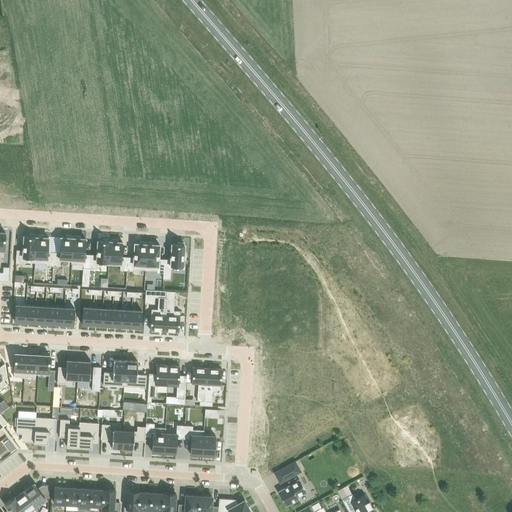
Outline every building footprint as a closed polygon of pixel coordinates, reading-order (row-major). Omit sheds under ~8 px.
[(16,250),(15,263),(23,264),(23,262),(35,262),(36,234),(29,234),(29,236),(24,236),(23,245),(23,250),(16,250)] [(36,234),(35,262),(46,263),(46,265),(53,266),(54,252),(48,251),(48,247),(48,237),(44,237),(44,235),(36,234)] [(54,252),(53,266),(60,266),(60,260),(71,261),(71,264),(72,264),(73,235),(66,235),(66,237),(61,237),(60,248),(60,252),(54,252)] [(73,235),(72,264),(83,264),(83,268),(90,268),(91,254),(85,254),(85,248),(85,238),(81,238),(81,236),(73,235)] [(91,254),(90,268),(97,269),(97,264),(109,265),(110,239),(103,238),(102,240),(98,240),(97,250),(97,255),(91,254)] [(110,239),(109,265),(120,265),(120,270),(127,270),(128,256),(122,256),(122,251),(122,242),(118,241),(118,239),(110,239)] [(128,256),(127,270),(134,271),(134,269),(145,270),(147,242),(140,241),(139,243),(135,243),(134,253),(134,257),(128,256)] [(147,242),(145,270),(157,270),(157,272),(163,273),(163,279),(164,259),(158,258),(159,254),(159,244),(154,244),(155,242),(147,242)] [(164,259),(163,279),(170,279),(171,265),(183,266),(184,244),(184,242),(177,242),(177,244),(172,244),(171,254),(170,259),(164,259)] [(8,281),(9,267),(3,266),(3,272),(0,272),(0,280),(8,281)] [(82,281),(82,285),(89,286),(90,268),(83,268),(82,281)] [(166,297),(166,291),(146,290),(145,302),(151,302),(152,296),(158,297),(166,297)] [(151,309),(150,330),(164,331),(167,291),(166,291),(166,297),(158,297),(157,309),(151,309)] [(167,291),(164,331),(178,331),(180,310),(173,310),(175,291),(167,291)] [(16,304),(15,321),(25,322),(26,305),(16,304)] [(26,305),(25,322),(34,323),(35,305),(26,305)] [(35,305),(34,323),(44,323),(45,306),(35,305)] [(45,306),(44,323),(53,324),(55,306),(45,306)] [(55,306),(53,324),(63,324),(64,307),(55,306)] [(64,307),(63,324),(73,325),(74,308),(64,307)] [(83,307),(82,324),(92,325),(93,307),(83,307)] [(93,307),(92,325),(102,325),(103,308),(93,307)] [(103,308),(102,325),(111,326),(112,308),(103,308)] [(112,308),(111,326),(121,326),(122,309),(112,308)] [(122,309),(121,326),(130,327),(131,310),(122,309)] [(131,310),(130,327),(140,328),(142,310),(131,310)] [(15,353),(14,376),(24,377),(26,354),(15,353)] [(26,354),(24,377),(35,378),(35,373),(37,373),(38,354),(26,354)] [(38,354),(37,373),(49,374),(50,355),(38,354)] [(58,366),(57,383),(66,384),(66,379),(77,379),(78,359),(66,359),(66,367),(58,366)] [(78,359),(77,379),(89,380),(90,360),(78,359)] [(104,372),(103,385),(124,386),(125,360),(113,359),(113,372),(104,372)] [(125,360),(124,386),(145,387),(146,374),(136,374),(137,361),(125,360)] [(149,373),(147,396),(151,396),(156,396),(157,385),(167,385),(168,365),(157,364),(156,373),(149,373)] [(168,365),(167,385),(177,386),(176,398),(181,398),(185,398),(186,375),(179,375),(179,366),(168,365)] [(93,366),(92,390),(100,391),(101,367),(93,366)] [(193,366),(192,383),(198,383),(197,400),(199,401),(205,401),(207,367),(193,366)] [(207,367),(205,401),(212,401),(213,401),(214,389),(220,389),(221,368),(207,367)] [(146,412),(147,404),(135,403),(134,411),(146,412)] [(205,408),(204,417),(218,418),(219,409),(205,408)] [(15,418),(15,425),(16,425),(16,433),(22,433),(24,433),(23,441),(34,442),(36,417),(35,417),(35,418),(17,416),(17,418),(15,418)] [(36,417),(34,442),(45,443),(48,443),(48,437),(54,437),(55,418),(36,417)] [(60,419),(59,437),(67,437),(66,446),(78,447),(79,424),(69,424),(69,419),(60,419)] [(79,424),(78,447),(92,448),(92,442),(97,442),(99,422),(79,421),(79,424)] [(145,426),(145,436),(153,437),(152,451),(158,452),(159,452),(162,452),(163,452),(164,452),(165,427),(154,426),(154,423),(146,422),(145,426)] [(102,423),(101,439),(112,439),(111,447),(122,447),(123,430),(110,429),(110,424),(102,423)] [(165,427),(164,452),(165,452),(165,453),(165,452),(168,453),(169,453),(175,453),(176,438),(184,438),(185,425),(176,424),(176,433),(165,432),(166,427),(165,427)] [(123,430),(122,447),(133,448),(133,441),(144,441),(145,436),(145,426),(137,425),(137,430),(123,430)] [(185,425),(184,438),(191,439),(190,454),(196,454),(197,454),(200,454),(200,455),(201,455),(201,454),(202,455),(204,430),(192,429),(193,425),(185,425)] [(204,430),(202,455),(203,455),(204,455),(207,455),(208,455),(214,455),(215,435),(204,434),(204,430)] [(295,461),(284,467),(290,477),(294,475),(291,470),(298,466),(295,461)] [(289,485),(280,490),(281,493),(279,494),(286,505),(298,499),(297,497),(306,492),(299,479),(297,480),(296,478),(288,482),(289,485)] [(45,498),(37,488),(38,488),(34,483),(24,491),(28,496),(36,506),(45,499),(45,498)] [(38,488),(37,488),(45,498),(48,496),(49,485),(42,485),(38,488)] [(67,487),(55,486),(54,503),(66,504),(67,487)] [(79,488),(67,487),(66,504),(78,504),(79,488)] [(372,507),(369,501),(368,501),(364,494),(356,498),(353,493),(348,496),(343,487),(337,490),(342,499),(348,511),(349,511),(354,510),(355,511),(374,511),(372,508),(372,507)] [(91,489),(79,488),(78,504),(77,509),(90,510),(90,505),(91,489)] [(103,489),(91,489),(90,505),(102,506),(103,489)] [(115,490),(103,489),(102,506),(101,508),(114,509),(115,490)] [(28,511),(36,506),(28,496),(24,491),(15,497),(14,497),(19,503),(25,511),(28,511)] [(139,492),(127,491),(126,507),(138,508),(139,492)] [(151,492),(139,492),(138,508),(137,511),(150,511),(150,509),(151,492)] [(164,493),(151,492),(150,509),(161,510),(163,510),(164,493)] [(176,494),(164,493),(163,510),(161,510),(161,511),(167,511),(167,510),(175,511),(176,494)] [(185,504),(178,504),(177,511),(197,511),(199,495),(186,495),(185,504)] [(212,496),(199,495),(197,511),(217,511),(218,506),(212,506),(212,496)] [(25,511),(19,503),(14,497),(15,498),(12,500),(12,499),(5,504),(10,511),(25,511)] [(219,498),(218,506),(217,511),(228,511),(230,511),(251,511),(252,511),(250,511),(244,500),(238,503),(236,499),(219,498)]
